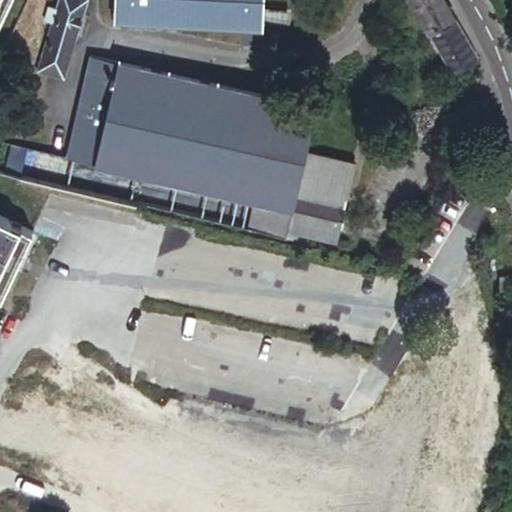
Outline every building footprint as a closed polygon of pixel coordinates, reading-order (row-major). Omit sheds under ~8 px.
[(0,0),(0,296),(2,297),(34,231),(0,214),(0,30),(12,0),(0,0)] [(66,77),(88,0),(60,0),(58,8),(50,6),(46,19),(54,22),(40,69),(66,77)] [(119,0),(119,10),(257,19),(257,0),(119,0)] [(422,0),(437,28),(455,19),(444,0),(422,0)] [(455,19),(437,28),(461,73),(478,64),(455,19)] [(318,108),(95,53),(70,155),(255,200),(293,210),(295,201),(308,149),(318,108)] [(308,149),(295,201),(345,213),(357,161),(308,149)] [(255,200),(247,230),(296,242),(298,235),(287,233),(293,210),(255,200)] [(345,213),(295,201),(293,210),(287,233),(298,235),(337,245),(345,213)] [(511,278),(503,278),(502,291),(511,291),(511,278)] [(293,495),(274,488),(34,391),(26,411),(4,401),(0,412),(0,437),(11,442),(17,450),(24,447),(44,456),(48,463),(55,460),(60,462),(65,469),(72,467),(92,475),(98,484),(106,481),(112,490),(118,486),(132,491),(138,499),(146,496),(151,507),(148,511),(409,511),(415,498),(419,500),(469,375),(437,362),(428,385),(405,376),(392,410),(384,430),(375,435),(376,436),(379,443),(369,448),(374,456),(372,462),(363,466),(367,477),(309,502),(293,495)] [(380,408),(383,414),(392,410),(389,403),(380,408)] [(369,448),(379,443),(376,436),(362,443),(364,450),(369,448)] [(281,471),(274,488),(293,495),(300,479),(281,471)]
